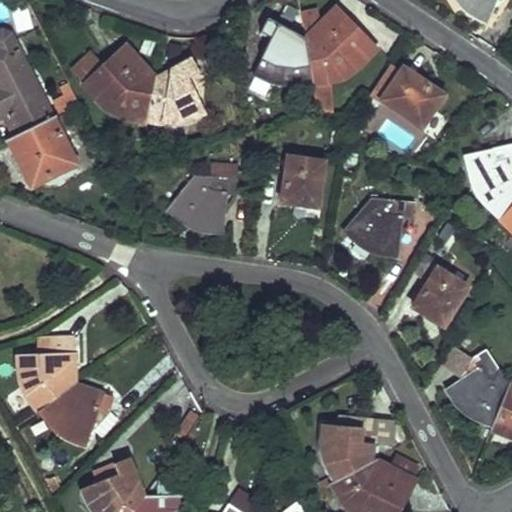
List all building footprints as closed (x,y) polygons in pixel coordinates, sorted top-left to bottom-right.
[(457,0),(459,2),(465,7),(470,10),(475,13),(474,16),(488,22),(497,0),(457,0)] [(296,35),(296,14),(279,5),(269,19),(268,19),(261,34),(272,40),(253,74),(266,81),(278,84),(288,84),(296,82),(296,85),(311,83),(306,39),(296,35)] [(320,12),(303,15),(306,39),(311,83),(326,80),(326,77),(341,74),(348,71),(357,63),(375,47),(337,8),(323,22),(320,12)] [(51,117),(11,37),(10,36),(9,35),(7,34),(6,33),(3,33),(0,33),(0,32),(0,115),(1,115),(13,136),(51,117)] [(148,124),(156,80),(145,70),(147,69),(126,47),(85,86),(110,110),(114,113),(119,115),(134,118),(134,121),(148,124)] [(202,118),(207,115),(188,76),(199,70),(193,59),(171,71),(171,74),(156,80),(148,124),(163,127),(164,123),(168,124),(173,125),(179,125),(185,124),(192,123),(198,120),(202,118)] [(442,96),(405,71),(402,75),(390,67),(370,96),(383,105),(386,101),(422,125),(442,96)] [(51,117),(13,136),(7,139),(32,188),(76,165),(51,117)] [(488,211),(497,221),(511,204),(511,144),(464,154),(470,178),(476,192),(479,198),(490,210),(488,211)] [(282,200),(317,205),(323,162),(288,158),(282,200)] [(210,179),(202,178),(193,177),(167,212),(179,221),(181,220),(187,224),(194,227),(203,230),(222,234),(225,193),(237,195),(237,179),(211,177),(210,179)] [(350,237),(361,244),(370,250),(377,252),(383,253),(382,256),(399,257),(403,216),(414,218),(415,203),(388,200),(387,203),(371,200),(344,232),(350,237)] [(511,204),(497,221),(508,232),(511,230),(511,204)] [(413,305),(443,325),(467,289),(437,270),(413,305)] [(59,339),(75,340),(75,336),(37,337),(37,354),(59,353),(59,339)] [(75,368),(75,340),(59,339),(59,353),(37,354),(19,354),(20,367),(22,373),(24,382),(28,389),(34,396),(31,399),(39,410),(74,385),(73,370),(75,368)] [(489,423),(505,381),(500,374),(501,373),(485,350),(473,358),(480,367),(446,390),(464,410),(470,415),(477,418),(488,423),(489,423)] [(489,423),(497,427),(506,430),(511,432),(511,385),(509,386),(505,381),(489,423)] [(74,440),(86,446),(91,431),(102,441),(119,425),(108,411),(113,396),(91,389),(90,391),(74,385),(39,410),(48,422),(51,421),(58,429),(63,434),(74,440)] [(326,467),(334,482),(371,461),(372,445),(375,446),(377,420),(361,418),(360,428),(321,424),(321,434),(321,445),(322,452),(325,462),(327,467),(326,467)] [(133,511),(143,497),(136,484),(138,482),(128,459),(116,464),(120,474),(83,490),(91,505),(94,511),(133,511)] [(371,461),(334,482),(341,495),(343,494),(349,505),(355,510),(357,511),(396,511),(412,482),(385,467),(384,470),(371,461)] [(157,499),(143,497),(133,511),(185,511),(184,497),(158,497),(157,499)] [(304,511),(296,501),(281,511),(304,511)]
